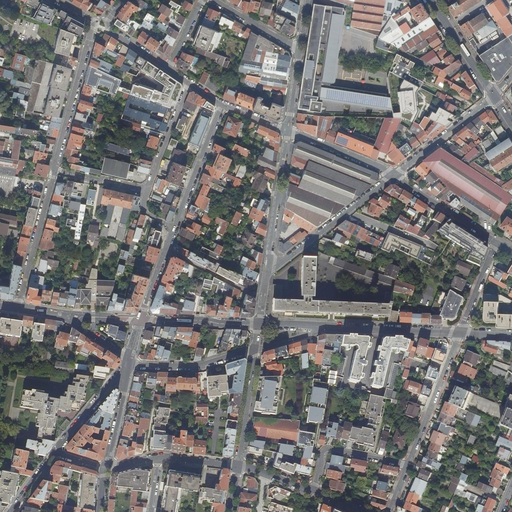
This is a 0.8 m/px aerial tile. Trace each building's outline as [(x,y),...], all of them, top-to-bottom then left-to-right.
[(26,0),(26,2),(25,4),(34,8),(37,9),(36,9),(37,9),(36,10),(32,18),(41,21),(49,24),(54,15),(53,15),(54,14),(54,15),(54,14),(56,11),(58,9),(54,6),(48,4),(42,0),(40,3),(37,1),(38,0),(26,0)] [(89,0),(84,0),(81,7),(85,9),(88,11),(93,3),(89,1),(89,0)] [(97,3),(96,5),(105,11),(106,11),(109,7),(111,5),(103,0),(102,0),(99,5),(97,3)] [(142,9),(146,3),(141,0),(135,0),(133,3),(140,8),(142,9)] [(187,0),(183,7),(190,11),(192,8),(193,5),(187,0)] [(244,0),(244,2),(242,1),(240,5),(238,8),(242,11),(247,13),(251,3),(246,1),(245,0),(244,0)] [(261,0),(251,0),(251,3),(247,13),(251,15),(252,11),(258,12),(261,0)] [(289,0),(278,0),(278,5),(277,11),(297,22),(298,15),(300,5),(289,0)] [(395,12),(395,0),(355,0),(355,7),(352,22),(351,27),(380,36),(392,16),(393,15),(395,13),(395,12)] [(395,0),(395,12),(404,2),(405,0),(395,0)] [(451,5),(447,8),(449,11),(453,18),(480,0),(458,0),(457,1),(451,5)] [(496,0),(486,7),(495,21),(504,15),(508,13),(499,0),(496,0)] [(173,10),(174,9),(175,7),(177,5),(178,5),(177,6),(180,7),(179,9),(189,15),(190,11),(183,7),(180,5),(176,3),(172,1),(168,7),(173,10)] [(273,4),(263,1),(260,13),(271,16),(272,11),(273,4)] [(344,8),(335,7),(336,6),(319,1),(319,4),(315,3),(314,12),(313,19),(302,88),(299,109),(322,112),(323,107),(327,108),(326,113),(343,113),(345,105),(351,106),(349,113),(366,113),(367,109),(373,110),(372,113),(386,114),(386,111),(393,113),(390,94),(388,94),(331,86),(332,84),(333,84),(344,8)] [(137,12),(140,8),(133,3),(131,2),(126,6),(121,12),(130,18),(135,10),(137,12)] [(417,19),(420,24),(423,22),(431,17),(427,12),(422,3),(412,10),(411,10),(416,18),(415,18),(416,20),(417,19)] [(103,14),(105,11),(96,5),(94,9),(99,13),(100,12),(103,14)] [(216,22),(217,18),(219,13),(210,9),(206,18),(216,22)] [(397,15),(395,13),(393,15),(392,16),(395,21),(396,20),(403,16),(408,12),(406,9),(397,15)] [(62,11),(60,10),(59,13),(57,16),(64,20),(60,29),(73,34),(80,37),(83,29),(81,28),(83,24),(82,24),(83,22),(77,19),(75,18),(62,11)] [(416,18),(411,10),(410,11),(408,12),(412,17),(410,19),(415,27),(420,24),(417,19),(416,20),(415,18),(416,18)] [(277,11),(276,13),(297,23),(297,22),(277,11)] [(130,24),(127,22),(130,18),(121,12),(119,15),(116,18),(119,20),(130,27),(132,28),(136,31),(139,26),(140,25),(139,24),(134,21),(134,22),(136,23),(133,27),(130,24)] [(403,16),(407,22),(410,19),(412,17),(408,12),(403,16)] [(151,22),(155,17),(149,13),(145,20),(150,23),(151,22)] [(174,26),(169,23),(167,21),(166,21),(165,20),(168,16),(163,13),(159,19),(167,25),(173,29),(174,26)] [(291,38),(295,35),(296,32),(297,23),(276,13),(274,28),(291,38)] [(464,24),(459,27),(466,37),(470,34),(476,30),(482,38),(496,29),(491,20),(487,23),(481,14),(465,24),(464,24)] [(180,15),(177,22),(183,25),(185,22),(187,18),(180,15)] [(224,15),(220,24),(232,29),(236,21),(230,18),(224,15)] [(511,26),(504,15),(495,21),(506,37),(511,33),(511,26)] [(415,27),(410,19),(407,22),(400,26),(396,20),(395,21),(392,16),(380,36),(380,38),(390,43),(397,39),(404,34),(415,27)] [(400,26),(407,22),(403,16),(396,20),(400,26)] [(427,29),(435,24),(433,20),(431,17),(423,22),(420,24),(415,27),(404,34),(397,39),(390,43),(399,48),(427,29)] [(214,25),(216,22),(206,18),(203,25),(213,29),(214,25)] [(127,31),(129,28),(130,27),(119,20),(116,24),(124,30),(125,30),(127,31)] [(150,30),(153,25),(150,23),(145,20),(142,24),(141,25),(141,26),(146,30),(147,28),(150,30)] [(243,36),(250,39),(252,32),(252,31),(250,29),(248,28),(245,32),(241,30),(243,26),(240,24),(236,21),(232,29),(244,34),(243,36)] [(177,22),(174,26),(177,28),(175,30),(179,33),(182,28),(183,25),(177,22)] [(159,23),(157,25),(156,27),(158,28),(160,29),(168,34),(176,39),(178,36),(179,33),(175,30),(173,29),(167,25),(165,28),(159,23)] [(438,27),(435,24),(427,29),(399,48),(407,52),(425,40),(428,38),(440,30),(438,27)] [(203,25),(194,46),(207,50),(211,52),(219,32),(216,31),(215,30),(213,29),(203,25)] [(67,56),(73,34),(60,29),(53,52),(66,55),(67,56)] [(438,37),(442,34),(440,30),(428,38),(430,41),(433,47),(441,42),(438,37)] [(143,32),(138,40),(146,46),(152,37),(143,32)] [(215,53),(223,33),(219,32),(211,52),(215,53)] [(259,36),(252,32),(250,39),(248,43),(243,59),(251,61),(259,36)] [(511,33),(506,37),(478,55),(495,81),(499,81),(511,64),(511,33)] [(101,43),(100,44),(105,47),(111,37),(105,34),(101,41),(101,43)] [(169,42),(168,43),(173,46),(175,42),(176,39),(168,34),(166,38),(165,39),(169,42)] [(269,41),(260,35),(259,36),(251,61),(264,63),(269,41)] [(113,51),(115,47),(117,41),(111,37),(105,47),(113,51)] [(161,43),(157,41),(155,39),(153,38),(152,37),(146,46),(150,49),(156,52),(160,46),(162,44),(161,43)] [(433,73),(437,66),(434,65),(420,58),(407,52),(399,48),(390,43),(380,38),(377,46),(398,54),(394,61),(412,70),(415,63),(433,73)] [(477,45),(473,38),(468,41),(473,47),(477,45)] [(164,49),(168,43),(164,40),(162,44),(160,46),(164,49)] [(428,45),(427,43),(425,40),(416,46),(419,50),(428,45)] [(282,94),(286,95),(287,88),(260,84),(262,75),(268,76),(268,79),(273,80),(273,77),(281,78),(281,81),(288,82),(292,57),(289,52),(282,48),(278,46),(269,41),(264,63),(251,61),(243,59),(238,72),(244,74),(248,75),(246,78),(244,85),(248,87),(260,91),(260,90),(265,91),(271,91),(271,93),(272,93),(271,97),(276,98),(275,102),(281,102),(282,94)] [(90,61),(89,65),(110,75),(111,72),(109,71),(112,65),(97,58),(99,54),(100,55),(101,53),(105,55),(106,53),(114,57),(115,59),(117,60),(115,65),(116,65),(119,67),(120,67),(122,64),(125,57),(120,55),(120,54),(117,53),(115,52),(113,51),(105,47),(100,44),(97,43),(95,42),(93,50),(90,61)] [(164,49),(160,46),(156,52),(160,55),(164,57),(167,57),(173,46),(168,43),(164,49)] [(445,45),(443,43),(434,49),(435,51),(445,45)] [(122,51),(127,53),(129,49),(123,45),(119,51),(121,52),(122,51)] [(449,54),(450,55),(451,54),(454,52),(453,51),(448,54),(445,48),(437,53),(441,59),(449,54)] [(125,57),(133,63),(138,55),(133,52),(129,49),(127,53),(125,57)] [(11,67),(15,53),(6,50),(2,64),(11,67)] [(221,59),(222,56),(215,53),(211,52),(207,50),(205,55),(216,59),(217,58),(221,59)] [(441,61),(433,50),(420,58),(434,65),(439,63),(441,61)] [(193,61),(195,56),(189,55),(184,52),(182,56),(180,59),(191,64),(191,65),(192,64),(194,62),(193,61)] [(15,53),(11,67),(21,70),(23,64),(25,56),(15,53)] [(456,61),(451,54),(450,55),(441,61),(439,63),(440,65),(438,67),(443,69),(456,61)] [(136,76),(146,61),(142,58),(138,55),(133,63),(130,68),(127,72),(136,76)] [(29,66),(34,68),(37,59),(36,59),(32,58),(25,56),(23,64),(29,66)] [(67,65),(63,64),(63,67),(70,69),(75,70),(76,65),(78,59),(69,56),(67,65)] [(122,64),(130,68),(133,63),(125,57),(122,64)] [(32,112),(46,62),(37,59),(34,68),(31,84),(30,90),(29,95),(29,96),(28,101),(27,108),(26,111),(29,112),(32,112)] [(186,72),(191,64),(180,59),(179,61),(178,64),(179,67),(186,72)] [(446,74),(462,64),(459,59),(456,61),(443,69),(438,67),(437,66),(433,73),(439,76),(453,83),(460,76),(458,74),(452,78),(446,74)] [(150,69),(153,65),(150,63),(146,61),(136,76),(140,78),(144,79),(146,80),(149,77),(148,76),(149,76),(146,74),(145,74),(143,73),(146,67),(150,69)] [(415,77),(417,73),(412,70),(394,61),(390,71),(412,83),(415,77)] [(50,87),(43,114),(47,115),(57,117),(70,69),(63,67),(58,65),(54,64),(48,86),(50,87)] [(130,68),(122,64),(120,67),(120,69),(119,69),(124,71),(127,72),(130,68)] [(110,75),(89,65),(85,78),(84,84),(97,89),(101,91),(111,94),(114,95),(115,96),(117,90),(117,89),(119,86),(121,80),(120,80),(115,78),(110,75)] [(34,68),(29,66),(26,76),(25,83),(31,84),(34,68)] [(149,77),(151,78),(154,81),(162,71),(156,67),(152,71),(149,76),(149,77)] [(22,82),(24,76),(0,68),(0,75),(17,80),(22,82)] [(143,82),(144,79),(140,78),(136,76),(127,72),(124,71),(122,78),(131,81),(132,79),(143,82)] [(210,80),(212,75),(205,71),(200,82),(204,85),(217,93),(219,86),(210,80)] [(397,118),(400,118),(395,82),(434,102),(435,100),(442,104),(444,100),(439,97),(434,95),(421,88),(412,83),(390,71),(388,77),(393,113),(394,118),(395,118),(397,118)] [(463,86),(461,87),(470,92),(477,87),(471,78),(466,71),(462,75),(467,84),(464,87),(463,86)] [(260,84),(287,88),(287,85),(288,82),(281,81),(281,78),(273,77),(273,80),(268,79),(268,76),(262,75),(260,84)] [(439,76),(435,83),(446,89),(447,87),(452,90),(453,88),(460,92),(462,93),(461,94),(461,95),(468,99),(472,93),(470,92),(461,87),(453,83),(439,76)] [(415,77),(412,83),(421,88),(424,83),(425,82),(415,77)] [(15,86),(30,90),(31,84),(25,83),(22,82),(17,80),(15,86)] [(129,90),(119,86),(117,89),(167,107),(169,102),(158,99),(161,92),(170,95),(173,85),(160,80),(154,88),(153,88),(153,89),(133,82),(131,89),(129,88),(129,90)] [(437,90),(424,83),(421,88),(434,95),(436,91),(437,90)] [(94,97),(97,89),(84,84),(82,89),(81,93),(94,97)] [(228,87),(224,97),(226,98),(237,103),(241,92),(228,87)] [(187,100),(197,104),(202,107),(203,107),(212,111),(213,111),(214,110),(214,109),(213,106),(206,101),(193,92),(189,93),(188,97),(187,100)] [(259,99),(241,92),(237,103),(245,106),(254,110),(259,99)] [(18,93),(17,99),(23,100),(28,101),(29,96),(18,93)] [(94,102),(94,100),(95,97),(94,97),(81,93),(80,96),(80,99),(92,103),(95,104),(96,102),(94,102)] [(133,123),(142,98),(129,94),(121,119),(132,122),(133,123)] [(447,97),(441,94),(439,97),(444,100),(447,102),(450,103),(453,98),(448,95),(447,97)] [(416,119),(415,122),(420,124),(425,116),(430,119),(436,121),(446,126),(453,121),(450,117),(437,111),(436,112),(406,96),(403,102),(406,103),(403,109),(419,117),(417,120),(416,119)] [(17,99),(9,97),(9,100),(21,106),(27,108),(28,101),(23,100),(17,99)] [(262,102),(264,98),(262,98),(260,97),(259,99),(254,110),(268,115),(279,120),(282,118),(284,107),(274,102),(272,108),(264,104),(265,103),(262,102)] [(148,120),(151,110),(154,103),(142,98),(133,123),(141,125),(145,126),(146,127),(148,120)] [(92,106),(92,103),(80,99),(79,103),(78,106),(87,108),(95,111),(96,108),(92,106)] [(193,112),(197,104),(187,100),(183,108),(193,112)] [(452,113),(456,106),(450,103),(447,102),(443,109),(452,113)] [(161,124),(148,120),(146,127),(163,132),(164,132),(168,123),(173,109),(154,103),(151,110),(165,115),(161,124)] [(85,113),(87,108),(78,106),(77,109),(76,112),(78,113),(86,115),(87,114),(85,113)] [(210,117),(212,111),(203,107),(201,113),(210,117)] [(165,115),(151,110),(148,120),(161,124),(165,115)] [(493,123),(498,120),(496,117),(492,110),(488,110),(479,117),(483,120),(486,118),(488,121),(489,120),(491,119),(492,122),(493,123)] [(317,135),(319,116),(314,115),(313,125),(308,124),(308,120),(306,120),(307,114),(298,113),(297,123),(300,128),(307,131),(317,135)] [(61,120),(62,118),(57,117),(47,115),(46,121),(50,122),(60,124),(61,120)] [(176,130),(181,132),(187,117),(182,115),(176,130)] [(354,131),(353,131),(346,128),(345,132),(340,130),(339,133),(330,130),(335,116),(319,116),(317,135),(328,140),(370,157),(370,156),(377,140),(375,140),(354,131)] [(424,128),(430,119),(425,116),(420,124),(424,130),(425,129),(425,128),(424,128)] [(241,121),(229,117),(223,131),(235,136),(239,126),(242,127),(244,123),(241,122),(241,121)] [(400,123),(402,118),(400,118),(397,118),(395,118),(394,118),(385,117),(378,137),(377,140),(370,156),(377,159),(380,151),(388,154),(397,164),(400,161),(405,158),(392,142),(397,130),(400,123)] [(482,125),(491,133),(493,131),(483,120),(479,117),(477,119),(473,121),(466,127),(475,133),(482,126),(481,125),(482,125)] [(59,126),(60,124),(50,122),(46,121),(44,126),(49,127),(49,126),(59,129),(59,126)] [(73,123),(72,126),(84,129),(85,130),(91,131),(93,124),(92,124),(86,122),(83,121),(82,124),(73,122),(73,123)] [(207,125),(197,121),(192,133),(201,137),(204,131),(207,125)] [(429,136),(430,138),(440,130),(446,126),(436,121),(426,132),(429,136)] [(139,131),(141,125),(133,123),(132,122),(131,126),(128,125),(127,128),(138,131),(139,131)] [(414,122),(413,125),(418,127),(420,128),(423,131),(421,133),(420,132),(419,132),(419,133),(420,133),(417,135),(422,142),(429,136),(426,132),(424,130),(420,124),(415,122),(414,122)] [(400,123),(397,130),(403,137),(407,127),(400,123)] [(0,131),(10,133),(15,134),(16,127),(0,124),(0,131)] [(255,130),(255,131),(266,136),(269,129),(261,126),(259,125),(256,131),(255,130)] [(421,133),(423,131),(420,128),(418,127),(413,125),(410,131),(416,136),(417,135),(420,133),(419,133),(419,132),(420,132),(421,133)] [(500,125),(494,129),(497,134),(503,130),(500,125)] [(48,130),(46,135),(56,137),(58,133),(59,129),(49,126),(49,127),(48,130)] [(71,129),(70,133),(86,137),(87,137),(88,131),(84,130),(84,129),(72,126),(71,129)] [(145,126),(143,133),(145,133),(149,135),(159,138),(161,138),(162,136),(163,132),(146,127),(145,126)] [(467,134),(472,137),(475,134),(475,133),(466,127),(462,130),(456,135),(461,138),(467,134)] [(270,141),(269,148),(277,152),(280,136),(278,133),(272,130),(269,129),(266,136),(265,139),(270,141)] [(491,133),(498,145),(502,143),(493,130),(493,131),(491,133)] [(69,136),(69,139),(77,141),(80,142),(82,137),(83,138),(84,139),(86,139),(86,137),(70,133),(69,136)] [(461,160),(469,165),(498,145),(491,133),(485,138),(483,140),(482,141),(479,143),(478,145),(473,149),(467,154),(463,158),(461,160)] [(476,141),(477,142),(480,139),(481,138),(477,135),(475,134),(472,137),(476,141)] [(155,148),(159,138),(149,135),(146,145),(155,148)] [(461,144),(464,147),(465,148),(468,145),(467,144),(465,142),(462,139),(461,138),(456,135),(453,137),(461,144)] [(411,140),(407,143),(412,149),(420,144),(415,137),(413,139),(412,138),(410,139),(411,140)] [(178,141),(172,138),(169,145),(174,148),(175,148),(176,145),(178,141)] [(511,169),(508,172),(511,177),(511,179),(506,183),(492,174),(500,169),(501,170),(503,169),(502,168),(511,161),(511,141),(510,138),(502,143),(498,145),(469,165),(508,191),(511,188),(511,169)] [(14,139),(12,158),(18,159),(19,151),(20,147),(21,140),(14,139)] [(76,143),(77,141),(69,139),(67,144),(66,147),(80,151),(80,149),(75,147),(76,143)] [(198,144),(189,140),(184,152),(193,155),(198,144)] [(40,145),(38,151),(45,153),(45,150),(47,151),(49,145),(41,144),(41,142),(36,141),(36,145),(40,145)] [(119,147),(119,146),(106,142),(104,148),(119,152),(120,147),(119,147)] [(302,178),(289,173),(286,193),(284,208),(294,213),(301,218),(317,227),(378,179),(377,174),(299,142),(294,145),(291,164),(305,169),(302,178)] [(221,155),(224,148),(214,143),(213,146),(212,150),(218,153),(221,155)] [(405,154),(412,149),(407,143),(404,145),(403,144),(402,145),(403,146),(400,148),(405,154)] [(246,156),(249,150),(243,147),(235,144),(232,150),(246,156)] [(455,151),(463,158),(467,154),(464,152),(461,150),(458,148),(455,145),(447,151),(452,154),(455,151)] [(470,146),(464,152),(467,154),(473,149),(470,146)] [(28,159),(28,161),(37,163),(44,164),(47,153),(45,153),(38,151),(37,151),(20,147),(19,151),(34,154),(33,160),(28,159)] [(79,153),(80,151),(66,147),(66,151),(64,154),(69,156),(75,157),(77,153),(79,153)] [(263,156),(276,162),(277,156),(277,152),(269,148),(266,147),(265,147),(263,153),(261,153),(260,155),(263,156)] [(180,161),(184,152),(176,148),(175,148),(174,148),(170,157),(180,161)] [(465,205),(494,225),(511,197),(511,193),(508,191),(469,165),(461,160),(452,154),(442,148),(424,161),(433,171),(440,178),(447,186),(451,190),(451,191),(452,191),(454,194),(457,197),(465,205)] [(218,153),(212,167),(220,170),(225,172),(231,159),(221,155),(218,153)] [(259,155),(255,163),(266,168),(274,172),(275,166),(276,162),(263,156),(260,155),(259,155)] [(14,177),(15,176),(15,173),(16,169),(18,159),(12,158),(2,156),(0,156),(0,195),(6,197),(5,198),(10,200),(13,186),(14,177)] [(77,164),(77,165),(82,166),(83,161),(78,160),(79,158),(75,157),(69,156),(68,161),(77,164)] [(104,157),(103,162),(102,164),(103,164),(128,170),(130,163),(110,158),(107,158),(104,157)] [(140,158),(138,166),(150,169),(151,165),(152,162),(140,158)] [(173,162),(166,180),(170,182),(178,185),(185,166),(182,165),(173,162)] [(424,176),(417,182),(419,184),(424,179),(426,177),(432,172),(424,162),(416,169),(418,172),(419,174),(420,174),(421,173),(424,176)] [(35,172),(34,174),(45,177),(47,172),(49,165),(44,164),(37,163),(35,172)] [(71,163),(70,168),(100,174),(101,171),(82,166),(77,165),(71,163)] [(127,174),(131,175),(132,175),(133,171),(128,170),(103,164),(101,170),(127,176),(127,174)] [(217,179),(220,170),(212,167),(206,164),(205,168),(203,173),(217,179)] [(242,164),(236,178),(237,178),(241,180),(247,167),(242,164)] [(150,169),(138,166),(137,171),(148,174),(150,169)] [(262,172),(262,173),(270,177),(273,179),(274,176),(274,172),(266,168),(264,173),(262,172)] [(126,178),(127,176),(101,170),(101,171),(100,172),(126,178)] [(220,170),(217,179),(219,180),(234,186),(236,181),(237,178),(236,178),(225,172),(220,170)] [(256,178),(251,188),(262,193),(270,177),(262,173),(255,170),(252,177),(256,178)] [(437,176),(436,177),(435,178),(433,176),(432,175),(434,173),(433,171),(432,172),(426,177),(433,184),(439,179),(437,176)] [(201,177),(217,185),(219,180),(217,179),(203,173),(202,175),(201,177)] [(216,187),(217,185),(201,177),(200,179),(199,182),(204,184),(208,186),(210,184),(214,186),(216,187)] [(429,183),(432,185),(433,184),(426,177),(424,179),(427,182),(428,181),(429,183)] [(236,181),(234,186),(238,188),(244,191),(246,186),(240,183),(241,180),(237,178),(236,181)] [(168,186),(170,182),(166,180),(162,179),(157,191),(161,192),(164,184),(168,186)] [(78,214),(83,184),(67,181),(65,191),(65,192),(69,192),(68,200),(64,199),(62,206),(62,208),(68,209),(65,225),(70,226),(70,229),(75,230),(73,243),(78,244),(83,215),(78,214)] [(62,184),(57,182),(56,187),(54,194),(59,195),(64,196),(65,192),(65,191),(60,190),(62,184)] [(93,204),(97,184),(94,183),(93,190),(88,189),(86,203),(93,204)] [(440,183),(431,191),(434,193),(437,195),(445,188),(440,183)] [(204,184),(199,193),(205,196),(209,187),(208,186),(204,184)] [(387,189),(383,191),(398,199),(403,191),(398,187),(394,185),(391,185),(387,189)] [(447,193),(451,190),(447,186),(445,188),(437,195),(444,200),(447,197),(445,195),(447,193)] [(111,190),(103,188),(100,201),(108,203),(111,190)] [(32,196),(40,198),(41,192),(33,190),(28,189),(27,195),(32,196)] [(130,210),(134,195),(111,190),(108,203),(106,209),(104,220),(103,222),(109,224),(114,205),(124,207),(120,223),(116,240),(122,242),(126,224),(127,224),(130,210)] [(406,204),(412,196),(409,194),(403,191),(398,199),(406,204)] [(450,197),(453,201),(456,198),(453,195),(454,194),(452,191),(451,193),(450,192),(447,194),(450,197)] [(13,200),(26,203),(26,199),(27,195),(14,192),(13,200)] [(205,196),(199,193),(194,206),(199,209),(205,211),(209,213),(213,205),(211,204),(207,202),(209,198),(205,196)] [(57,203),(59,195),(54,194),(52,199),(51,203),(58,205),(58,204),(57,203)] [(29,204),(28,207),(37,209),(38,204),(40,198),(32,196),(27,195),(26,199),(31,200),(30,204),(29,204)] [(138,205),(140,198),(139,196),(134,195),(130,210),(140,210),(138,205)] [(170,206),(165,220),(167,222),(171,221),(172,218),(174,213),(180,198),(175,195),(174,197),(170,206)] [(169,195),(166,204),(170,206),(174,197),(169,195)] [(378,202),(373,199),(368,203),(371,204),(382,208),(385,210),(387,211),(393,201),(383,195),(379,203),(378,203),(378,202)] [(414,197),(409,206),(413,208),(417,200),(414,197)] [(465,206),(457,197),(456,198),(453,201),(450,203),(456,207),(460,209),(465,206)] [(250,203),(249,205),(253,207),(264,212),(269,201),(264,198),(264,200),(260,198),(258,202),(255,201),(253,204),(250,203)] [(421,210),(420,212),(423,214),(427,206),(422,203),(417,200),(413,208),(418,211),(419,210),(420,211),(420,210),(421,210)] [(162,202),(161,202),(159,206),(164,208),(162,212),(163,212),(161,218),(165,220),(170,206),(166,204),(165,204),(162,202)] [(57,213),(61,214),(62,208),(62,206),(58,205),(51,203),(49,212),(49,213),(56,215),(57,213)] [(196,216),(199,209),(194,206),(191,204),(189,209),(186,216),(192,219),(194,215),(196,216)] [(378,217),(382,208),(371,204),(367,213),(378,217)] [(426,216),(431,209),(427,206),(423,214),(426,216)] [(26,219),(24,224),(32,226),(34,219),(37,209),(28,207),(26,216),(26,219)] [(259,222),(264,212),(253,207),(248,217),(255,220),(259,222)] [(291,218),(292,216),(294,213),(284,208),(280,230),(285,233),(287,228),(286,227),(291,218)] [(415,213),(407,208),(405,211),(407,212),(407,213),(409,214),(408,216),(411,218),(412,216),(413,216),(415,213)] [(236,220),(240,213),(236,211),(230,223),(236,226),(238,222),(236,220)] [(24,218),(22,218),(0,213),(0,233),(17,237),(18,231),(8,228),(9,223),(19,225),(19,223),(23,224),(24,218)] [(294,217),(293,220),(292,220),(298,223),(301,218),(294,213),(292,216),(294,217)] [(442,222),(446,218),(445,218),(440,214),(438,213),(432,220),(433,220),(435,221),(439,224),(442,222)] [(145,216),(140,214),(138,220),(137,224),(132,240),(137,242),(145,216)] [(209,217),(204,215),(201,220),(210,224),(213,219),(209,217)] [(410,222),(399,216),(393,227),(395,228),(396,226),(402,228),(401,230),(404,231),(410,222)] [(412,224),(410,222),(404,231),(407,232),(411,234),(416,236),(419,231),(426,219),(421,216),(413,229),(410,227),(412,224)] [(511,218),(508,216),(501,227),(511,233),(511,218)] [(216,232),(223,235),(228,222),(216,217),(214,221),(219,223),(220,221),(223,222),(221,227),(219,226),(216,232)] [(53,231),(54,228),(56,220),(47,218),(46,224),(44,228),(53,231)] [(301,218),(298,223),(306,228),(308,230),(309,231),(306,233),(305,231),(302,234),(300,231),(284,244),(279,238),(277,250),(283,253),(299,241),(307,234),(317,227),(301,218)] [(485,243),(449,220),(445,224),(442,226),(441,227),(437,232),(469,253),(466,261),(480,267),(487,249),(483,246),(485,243)] [(365,235),(367,231),(357,226),(349,222),(345,221),(341,224),(336,228),(339,229),(351,235),(355,237),(364,241),(377,247),(380,242),(378,241),(365,235)] [(187,224),(185,229),(195,233),(198,235),(200,231),(198,231),(201,226),(193,222),(192,226),(190,226),(187,224)] [(259,222),(257,227),(255,231),(265,235),(266,225),(259,222)] [(126,242),(120,264),(124,265),(125,263),(127,256),(129,248),(132,240),(137,224),(133,223),(131,229),(130,229),(126,242)] [(426,234),(419,231),(416,236),(427,240),(437,232),(441,227),(437,223),(435,225),(434,224),(426,234)] [(23,224),(22,230),(30,232),(31,229),(32,226),(24,224),(23,224)] [(99,226),(89,224),(88,232),(87,238),(96,240),(99,226)] [(108,228),(102,226),(99,236),(105,238),(108,228)] [(151,227),(145,244),(148,245),(155,247),(161,231),(156,230),(156,229),(151,227)] [(192,240),(195,233),(185,229),(182,227),(181,230),(179,234),(192,240)] [(50,240),(53,231),(44,228),(43,233),(42,238),(50,240)] [(350,239),(351,235),(339,229),(338,231),(340,232),(340,234),(350,239)] [(22,230),(20,236),(29,238),(30,235),(30,232),(22,230)] [(246,231),(241,243),(251,249),(257,236),(246,231)] [(380,237),(367,231),(365,235),(378,241),(380,237)] [(422,247),(422,246),(388,233),(385,239),(383,243),(394,248),(399,251),(417,259),(417,258),(420,251),(422,247)] [(344,245),(346,239),(336,234),(334,241),(336,242),(344,245)] [(20,236),(19,242),(27,244),(28,241),(29,238),(20,236)] [(54,252),(56,241),(50,240),(42,238),(40,243),(39,248),(49,251),(54,252)] [(321,243),(321,245),(334,250),(335,248),(334,248),(336,242),(334,241),(325,239),(323,244),(321,243)] [(16,242),(15,249),(17,250),(25,252),(26,248),(27,244),(19,242),(16,242)] [(215,248),(213,252),(218,254),(219,254),(222,246),(213,242),(211,246),(213,247),(215,248)] [(383,243),(380,242),(377,247),(391,254),(394,248),(383,243)] [(148,245),(146,253),(147,253),(157,256),(158,253),(160,249),(155,247),(148,245)] [(196,249),(194,253),(194,254),(197,255),(201,257),(202,258),(205,253),(212,257),(211,258),(210,261),(215,264),(216,262),(218,258),(217,257),(218,254),(213,252),(211,251),(202,246),(200,251),(196,249)] [(186,256),(189,251),(180,247),(178,251),(186,256)] [(251,258),(248,257),(247,256),(247,258),(248,259),(256,262),(260,264),(261,259),(262,254),(252,249),(250,254),(252,255),(251,258)] [(17,250),(16,256),(23,258),(24,254),(25,252),(17,250)] [(354,257),(370,262),(372,255),(356,250),(354,257)] [(42,256),(41,259),(47,260),(48,258),(53,259),(54,254),(54,252),(49,251),(48,256),(47,257),(42,256)] [(194,255),(194,254),(194,253),(190,252),(187,257),(196,262),(204,266),(207,260),(203,258),(202,260),(200,259),(201,258),(200,258),(196,256),(194,255)] [(147,253),(145,260),(155,263),(156,259),(157,256),(147,253)] [(16,256),(15,264),(21,266),(22,261),(23,258),(16,256)] [(145,268),(145,265),(146,261),(127,256),(125,263),(145,268)] [(179,270),(180,271),(183,261),(174,256),(170,257),(169,260),(167,265),(163,275),(173,279),(174,276),(176,276),(177,274),(176,274),(178,269),(177,269),(177,268),(178,268),(179,270)] [(252,269),(256,262),(248,259),(247,258),(245,257),(241,265),(243,266),(245,267),(245,265),(252,269)] [(393,286),(395,280),(383,276),(361,268),(330,257),(328,263),(332,264),(332,265),(393,286)] [(271,315),(273,317),(276,317),(293,318),(293,313),(388,317),(389,311),(391,303),(388,303),(388,305),(310,302),(310,297),(312,297),(314,259),(302,258),(300,296),(302,296),(302,301),(280,300),(281,286),(273,285),(271,315)] [(453,269),(454,270),(455,268),(458,261),(451,258),(447,265),(453,268),(453,269)] [(38,271),(45,272),(46,263),(47,260),(41,259),(38,271)] [(207,260),(204,266),(212,271),(215,272),(219,266),(220,264),(219,264),(216,262),(215,264),(210,261),(207,260)] [(182,271),(186,272),(188,264),(186,262),(183,261),(180,271),(180,272),(181,272),(182,271)] [(467,276),(471,267),(458,261),(455,268),(460,271),(459,272),(467,276)] [(13,264),(10,280),(9,284),(9,286),(7,298),(9,299),(13,297),(17,283),(21,266),(15,264),(13,264)] [(120,272),(117,271),(116,275),(119,276),(121,272),(122,273),(123,271),(124,265),(120,264),(118,264),(118,265),(117,268),(120,269),(120,272)] [(388,264),(383,276),(395,280),(400,268),(388,264)] [(228,271),(219,266),(215,272),(226,278),(237,283),(241,275),(239,274),(234,271),(233,272),(228,270),(228,271)] [(241,273),(240,272),(239,274),(241,275),(242,275),(254,282),(257,283),(258,278),(259,273),(247,268),(245,267),(241,273)] [(142,268),(140,275),(149,278),(150,275),(152,271),(144,269),(142,268)] [(500,269),(495,279),(500,282),(503,277),(506,279),(509,274),(507,274),(500,269)] [(44,276),(32,274),(29,286),(38,288),(42,289),(43,284),(44,276)] [(135,285),(133,292),(137,294),(137,292),(143,294),(145,287),(149,278),(140,275),(133,274),(132,277),(131,279),(135,281),(136,280),(136,279),(138,279),(136,285),(135,285)] [(176,286),(178,280),(173,279),(163,275),(163,277),(161,280),(173,285),(176,286)] [(250,289),(254,282),(242,275),(241,275),(237,283),(241,286),(242,285),(250,289)] [(506,286),(507,285),(500,282),(495,279),(490,276),(489,278),(488,279),(504,288),(505,286),(506,286)] [(223,289),(224,282),(213,277),(212,280),(212,284),(217,285),(215,292),(221,294),(223,289)] [(461,292),(465,281),(455,277),(451,288),(461,292)] [(91,301),(92,301),(98,280),(94,279),(89,278),(87,284),(85,283),(85,288),(81,288),(77,288),(76,295),(74,302),(80,302),(80,303),(91,304),(91,301)] [(212,284),(212,280),(204,278),(202,287),(210,289),(212,284)] [(1,282),(9,284),(10,280),(2,279),(2,280),(0,280),(0,297),(7,298),(9,286),(1,285),(1,282)] [(98,279),(98,280),(92,301),(96,301),(96,304),(108,305),(109,300),(114,280),(98,279)] [(170,292),(173,285),(161,280),(160,282),(160,285),(165,287),(164,290),(166,291),(170,292)] [(397,280),(393,292),(401,294),(412,296),(415,287),(397,280)] [(228,290),(228,291),(226,296),(226,295),(223,305),(220,304),(221,301),(222,301),(223,296),(221,296),(218,304),(218,305),(215,315),(220,315),(225,315),(228,305),(232,294),(234,287),(229,285),(224,282),(223,289),(225,290),(226,289),(228,290)] [(45,284),(43,284),(42,289),(41,296),(40,298),(50,300),(51,291),(44,289),(45,284)] [(57,292),(53,291),(50,305),(53,305),(56,306),(60,286),(60,285),(58,284),(57,289),(57,290),(57,292)] [(160,300),(164,290),(165,287),(160,285),(150,308),(152,312),(154,312),(158,312),(162,301),(160,300)] [(35,295),(38,288),(29,286),(25,298),(27,301),(36,303),(39,303),(40,298),(41,296),(35,295)] [(66,287),(60,286),(56,306),(61,306),(63,307),(64,302),(66,303),(68,294),(69,291),(65,290),(66,287)] [(232,294),(238,297),(240,291),(234,287),(232,294)] [(447,295),(445,299),(460,305),(462,299),(448,291),(447,295)] [(112,301),(109,300),(108,305),(107,310),(110,310),(112,310),(116,296),(116,295),(117,294),(113,292),(111,299),(112,300),(112,301)] [(129,298),(126,298),(123,310),(135,311),(139,308),(141,302),(143,294),(137,292),(137,294),(133,292),(131,297),(131,299),(131,300),(130,300),(130,299),(129,298)] [(384,300),(391,301),(392,294),(385,292),(384,300)] [(76,295),(68,294),(66,303),(67,303),(74,304),(74,302),(76,295)] [(244,309),(241,308),(238,316),(243,316),(250,316),(253,314),(254,307),(255,300),(253,297),(246,294),(243,303),(245,304),(244,309)] [(497,322),(497,327),(511,327),(511,314),(498,314),(499,303),(503,303),(503,302),(509,306),(511,300),(501,295),(499,295),(499,302),(486,301),(485,318),(485,319),(486,320),(487,321),(488,321),(497,322)] [(123,299),(116,296),(112,310),(118,310),(121,310),(124,299),(123,299)] [(191,298),(185,296),(185,298),(181,313),(188,314),(192,314),(195,302),(191,301),(191,298)] [(439,317),(445,299),(437,296),(431,310),(436,313),(435,316),(439,317)] [(185,298),(179,297),(178,300),(178,302),(177,304),(175,313),(177,313),(181,313),(185,298)] [(445,299),(439,317),(440,317),(441,317),(441,319),(452,320),(454,318),(460,305),(445,299)] [(164,301),(162,301),(158,312),(166,313),(173,313),(175,313),(177,304),(171,302),(170,303),(164,301)] [(243,303),(237,301),(235,307),(232,315),(235,315),(238,316),(241,308),(243,303)] [(206,304),(205,314),(210,314),(215,315),(218,305),(206,304)] [(235,307),(228,305),(225,315),(228,315),(232,315),(235,307)] [(399,313),(399,322),(405,323),(411,323),(411,313),(411,312),(410,312),(410,313),(408,313),(408,311),(406,311),(404,310),(400,310),(400,313),(399,313)] [(397,322),(398,313),(389,311),(388,317),(388,322),(392,322),(397,322)] [(420,314),(411,313),(411,323),(415,323),(420,323),(420,314)] [(423,314),(420,314),(420,323),(425,324),(430,324),(430,316),(430,315),(430,314),(423,314)] [(28,317),(23,316),(21,322),(21,326),(27,326),(27,325),(32,326),(32,323),(33,317),(28,317)] [(435,316),(430,316),(430,324),(436,324),(441,324),(441,319),(441,317),(440,317),(439,317),(435,316)] [(0,318),(0,334),(19,337),(21,326),(21,322),(0,318)] [(50,320),(44,319),(43,325),(43,330),(44,330),(45,329),(52,330),(52,332),(51,332),(51,335),(53,335),(54,330),(55,321),(50,320)] [(61,322),(55,321),(54,330),(57,330),(60,329),(63,323),(61,322)] [(40,325),(32,323),(32,326),(32,327),(30,340),(41,342),(43,330),(43,325),(40,325)] [(113,325),(109,339),(114,342),(115,339),(117,330),(119,325),(113,325)] [(150,332),(144,331),(142,343),(147,344),(148,340),(150,341),(153,333),(154,333),(155,330),(156,327),(152,327),(150,332)] [(170,327),(163,327),(162,332),(160,337),(167,338),(167,336),(170,327)] [(167,336),(174,338),(176,328),(172,328),(170,327),(167,336)] [(76,343),(79,333),(76,331),(71,328),(69,335),(67,340),(76,343)] [(181,343),(188,345),(189,340),(192,328),(184,328),(176,328),(174,338),(173,341),(177,342),(178,339),(182,341),(181,343)] [(246,337),(246,331),(225,330),(218,349),(212,349),(218,330),(211,329),(209,336),(203,359),(226,352),(228,344),(229,342),(232,342),(231,344),(237,345),(238,339),(240,339),(240,337),(242,337),(244,337),(246,337)] [(126,333),(117,330),(115,339),(120,341),(121,339),(124,340),(126,333)] [(162,332),(155,330),(154,333),(152,341),(154,341),(153,343),(155,344),(155,342),(158,343),(160,337),(162,332)] [(66,346),(67,340),(69,335),(59,332),(58,336),(56,336),(55,340),(56,340),(54,347),(57,348),(58,345),(60,346),(61,345),(66,346)] [(188,346),(196,348),(197,346),(200,334),(192,332),(191,340),(189,340),(188,345),(188,346)] [(80,351),(86,338),(82,335),(79,333),(76,343),(76,344),(78,345),(75,354),(78,355),(80,351)] [(320,347),(323,348),(323,347),(324,346),(324,334),(321,336),(317,337),(316,345),(316,351),(321,351),(320,347)] [(340,346),(342,335),(324,334),(324,346),(329,346),(329,350),(323,349),(323,354),(321,365),(330,367),(332,356),(339,357),(339,353),(340,346)] [(368,338),(368,336),(342,335),(340,346),(353,346),(355,346),(356,348),(356,350),(354,351),(348,380),(349,380),(356,382),(358,382),(359,377),(360,377),(360,374),(362,365),(363,365),(364,362),(363,362),(366,347),(367,347),(368,344),(367,344),(368,338)] [(399,350),(405,351),(408,341),(409,340),(408,340),(401,337),(400,337),(384,337),(382,338),(379,348),(379,347),(378,351),(379,351),(376,362),(375,362),(375,365),(373,374),(372,374),(372,378),(370,386),(372,386),(379,388),(380,388),(383,376),(390,349),(392,349),(398,350),(399,350)] [(95,344),(94,343),(86,338),(80,351),(88,355),(90,351),(92,353),(94,350),(97,345),(95,344)] [(445,341),(440,339),(437,347),(436,350),(433,359),(438,361),(445,341)] [(503,351),(506,352),(507,350),(496,347),(488,345),(488,341),(486,341),(484,341),(482,350),(501,356),(503,351)] [(416,348),(413,359),(422,362),(424,357),(428,345),(420,342),(419,343),(418,343),(416,348)] [(511,352),(511,346),(511,342),(508,342),(496,342),(496,347),(507,350),(511,352)] [(288,354),(293,353),(293,344),(289,345),(285,346),(287,355),(288,355),(288,354)] [(316,345),(307,344),(307,349),(307,353),(307,354),(312,354),(311,360),(313,360),(313,363),(314,363),(315,353),(316,351),(316,345)] [(102,358),(106,351),(97,345),(94,350),(92,353),(96,356),(95,357),(100,360),(102,358)] [(0,346),(0,353),(16,355),(17,349),(0,346)] [(164,348),(158,346),(157,348),(156,351),(154,356),(161,358),(163,351),(164,348)] [(282,356),(283,359),(287,358),(287,355),(285,346),(278,348),(273,350),(274,358),(277,357),(282,356)] [(196,348),(195,354),(193,361),(195,361),(198,360),(199,360),(200,360),(200,359),(201,356),(202,356),(204,348),(200,347),(200,349),(196,348)] [(413,359),(416,348),(411,347),(410,353),(408,357),(408,358),(405,366),(402,377),(406,379),(409,371),(407,371),(411,358),(413,359)] [(424,357),(427,358),(433,359),(436,350),(427,347),(424,357)] [(151,355),(148,354),(146,360),(151,360),(153,360),(154,356),(156,351),(152,350),(151,355)] [(272,358),(275,358),(274,358),(273,350),(268,352),(263,353),(261,356),(260,364),(270,362),(270,360),(272,359),(272,358)] [(39,355),(39,358),(50,360),(51,353),(40,351),(39,355)] [(109,368),(114,369),(117,365),(119,363),(118,359),(106,351),(102,358),(107,361),(107,362),(105,365),(98,363),(96,366),(109,368)] [(170,353),(163,351),(161,358),(160,360),(164,360),(167,360),(168,357),(170,353)] [(177,353),(170,351),(170,353),(168,357),(175,359),(177,353)] [(476,366),(480,356),(469,351),(467,356),(464,362),(473,365),(476,366)] [(314,369),(317,370),(318,366),(321,366),(321,365),(323,354),(315,353),(314,363),(314,369)] [(342,354),(339,353),(339,357),(337,367),(336,372),(334,385),(334,386),(340,388),(343,375),(342,375),(345,358),(341,357),(342,354)] [(230,391),(228,391),(228,392),(228,394),(229,394),(241,394),(243,380),(245,362),(242,360),(225,365),(226,375),(227,387),(230,386),(229,380),(228,380),(227,376),(234,374),(234,372),(237,373),(236,376),(235,375),(235,376),(233,376),(231,390),(230,391)] [(438,362),(432,360),(431,364),(427,374),(433,376),(438,362)] [(73,372),(74,369),(75,363),(69,363),(61,362),(55,361),(54,369),(73,372)] [(494,361),(492,365),(500,368),(499,369),(502,370),(503,369),(507,371),(509,366),(494,361)] [(262,371),(259,371),(259,373),(258,377),(262,377),(281,377),(281,376),(282,374),(281,365),(275,366),(275,362),(266,364),(266,369),(267,369),(267,370),(262,371)] [(384,394),(383,397),(384,397),(386,398),(388,398),(390,399),(401,363),(399,363),(399,364),(394,363),(388,386),(387,386),(385,391),(384,394)] [(458,373),(474,380),(478,370),(472,368),(463,364),(462,364),(460,368),(458,373)] [(95,366),(93,377),(105,379),(105,374),(108,374),(109,368),(96,366),(95,366)] [(492,366),(489,372),(500,377),(502,378),(505,379),(508,373),(492,366)] [(336,372),(329,371),(327,383),(328,383),(334,385),(336,372)] [(458,373),(452,371),(451,374),(450,376),(458,379),(455,386),(457,387),(461,389),(463,385),(466,387),(478,392),(479,389),(464,383),(465,381),(476,385),(478,381),(474,380),(458,373)] [(144,380),(146,380),(147,374),(147,372),(137,372),(134,375),(133,378),(132,382),(141,384),(142,384),(142,382),(144,382),(144,380)] [(163,382),(166,382),(166,378),(167,373),(162,373),(157,373),(157,375),(156,381),(161,382),(160,386),(163,386),(163,383),(163,382)] [(145,384),(150,385),(155,385),(156,381),(157,375),(147,374),(146,380),(145,384)] [(30,391),(24,390),(22,390),(19,407),(21,407),(40,410),(39,414),(37,413),(35,426),(38,426),(37,437),(36,438),(42,439),(49,441),(50,439),(50,437),(51,434),(53,434),(57,409),(61,410),(61,411),(69,412),(70,410),(75,411),(75,410),(78,410),(80,400),(84,401),(87,380),(88,379),(88,377),(76,375),(76,377),(75,378),(73,378),(72,386),(67,385),(66,392),(64,392),(63,397),(59,396),(59,399),(47,397),(47,394),(43,393),(43,391),(31,389),(30,391)] [(226,375),(207,377),(207,381),(207,387),(207,397),(218,397),(219,397),(221,396),(221,393),(228,392),(228,391),(227,387),(226,375)] [(254,406),(253,412),(276,415),(281,377),(262,377),(262,381),(259,381),(256,403),(255,403),(254,406)] [(195,379),(176,378),(176,379),(176,385),(176,387),(176,389),(195,391),(195,390),(195,379)] [(403,389),(420,394),(423,385),(406,379),(403,389)] [(431,381),(426,379),(423,385),(420,394),(416,404),(419,405),(421,406),(422,406),(425,399),(425,398),(431,381)] [(319,382),(312,381),(309,402),(310,402),(309,409),(308,414),(307,421),(315,422),(316,421),(321,422),(323,411),(321,411),(322,404),(324,404),(327,390),(325,390),(326,383),(319,382)] [(139,392),(141,384),(132,382),(132,386),(131,390),(139,392)] [(149,391),(144,390),(144,393),(143,398),(153,401),(154,395),(155,387),(150,386),(149,391)] [(355,388),(354,392),(359,393),(367,394),(370,395),(371,391),(367,391),(367,390),(366,388),(365,388),(365,387),(361,386),(361,387),(360,387),(359,388),(359,389),(355,388)] [(503,420),(501,425),(511,429),(511,409),(508,408),(495,403),(472,393),(461,389),(457,387),(454,395),(450,404),(459,408),(461,408),(464,410),(465,410),(469,401),(477,404),(476,404),(474,407),(478,410),(481,412),(485,414),(488,415),(492,416),(496,418),(502,419),(503,420)] [(97,410),(112,416),(117,391),(114,390),(106,399),(97,410)] [(138,398),(139,392),(131,390),(130,393),(129,397),(138,398)] [(511,395),(500,391),(495,403),(508,408),(511,409),(511,395)] [(231,402),(228,403),(228,407),(231,407),(239,406),(240,400),(241,394),(229,394),(229,399),(231,400),(231,402)] [(351,426),(348,440),(351,441),(355,442),(355,444),(359,444),(362,445),(363,443),(371,445),(373,440),(375,440),(376,435),(375,435),(375,432),(374,432),(377,422),(379,423),(381,417),(385,403),(382,402),(384,397),(383,397),(374,396),(370,395),(368,402),(362,401),(360,409),(366,410),(364,417),(368,418),(366,428),(357,426),(357,427),(351,426)] [(137,405),(138,398),(129,397),(129,399),(128,403),(137,405)] [(410,402),(405,415),(414,419),(416,414),(417,412),(419,405),(416,404),(410,402)] [(135,411),(137,405),(128,403),(127,406),(126,409),(135,411)] [(455,418),(459,408),(450,404),(447,403),(445,408),(443,413),(455,418)] [(204,410),(203,417),(207,418),(208,410),(207,405),(196,405),(196,410),(204,410)] [(160,449),(170,450),(172,437),(167,436),(168,434),(164,434),(165,424),(166,424),(167,416),(169,416),(169,408),(158,407),(158,409),(154,409),(154,412),(153,418),(153,422),(153,425),(151,437),(151,436),(150,438),(151,438),(150,448),(151,449),(160,449)] [(134,417),(135,411),(126,409),(126,412),(125,415),(134,417)] [(97,424),(96,429),(104,431),(108,432),(110,423),(112,416),(97,410),(92,417),(84,426),(95,428),(94,426),(97,421),(99,416),(102,417),(103,418),(102,425),(101,425),(97,424)] [(469,412),(465,422),(471,425),(476,415),(469,412)] [(230,413),(229,421),(236,422),(237,418),(237,414),(230,413)] [(443,413),(442,413),(441,415),(439,419),(438,422),(440,423),(442,423),(453,428),(456,420),(457,419),(455,418),(443,413)] [(132,422),(134,417),(125,415),(124,418),(124,421),(125,422),(134,424),(134,423),(132,422)] [(476,427),(481,417),(476,415),(471,425),(473,426),(476,427)] [(198,426),(207,426),(207,419),(207,418),(195,417),(194,428),(197,428),(198,426)] [(253,427),(252,436),(273,439),(282,440),(297,442),(298,429),(299,427),(300,421),(254,418),(253,427)] [(70,423),(66,420),(60,427),(63,430),(70,423)] [(225,429),(235,430),(236,426),(236,422),(229,421),(226,420),(226,421),(225,429)] [(133,431),(134,424),(125,422),(123,430),(121,439),(127,441),(129,441),(130,437),(129,437),(131,430),(133,431)] [(352,424),(344,422),(344,423),(343,426),(340,439),(344,440),(348,441),(348,440),(351,426),(352,424)] [(440,428),(438,433),(447,436),(452,438),(456,429),(453,428),(442,423),(440,428)] [(337,438),(340,439),(343,426),(339,425),(339,427),(337,427),(337,428),(334,438),(337,438)] [(92,433),(102,436),(104,431),(96,429),(95,428),(84,426),(77,435),(66,447),(67,451),(84,456),(86,451),(81,449),(82,448),(83,447),(84,445),(86,446),(88,444),(90,445),(91,443),(93,440),(89,437),(91,434),(92,433)] [(337,428),(327,426),(326,429),(325,436),(334,438),(337,428)] [(488,436),(490,433),(476,427),(473,426),(472,428),(474,429),(478,431),(477,432),(486,435),(488,436)] [(320,428),(317,444),(321,444),(324,445),(325,436),(326,429),(320,428)] [(223,448),(222,457),(228,458),(231,455),(233,444),(235,430),(225,429),(225,431),(225,434),(227,434),(226,436),(227,436),(226,439),(227,439),(227,440),(225,440),(225,445),(226,445),(226,447),(225,447),(225,449),(223,448)] [(307,430),(298,429),(297,442),(296,444),(303,445),(303,448),(302,458),(312,461),(313,457),(313,454),(310,453),(309,453),(309,449),(311,449),(312,449),(315,432),(307,430)] [(402,448),(407,434),(397,430),(391,444),(396,446),(402,448)] [(90,450),(87,449),(86,450),(86,451),(84,456),(90,458),(99,461),(102,459),(104,447),(108,432),(104,431),(102,436),(101,442),(93,440),(91,443),(93,445),(92,449),(90,450)] [(173,439),(173,437),(172,437),(170,450),(178,452),(184,452),(185,445),(186,432),(186,431),(180,431),(179,439),(176,439),(176,438),(175,437),(175,439),(173,439)] [(443,447),(447,436),(438,433),(437,432),(435,431),(433,436),(431,442),(433,443),(442,446),(443,447)] [(189,446),(192,447),(193,440),(194,432),(186,432),(185,445),(188,445),(188,446),(189,446)] [(385,435),(381,434),(375,454),(378,455),(382,456),(384,447),(389,433),(386,432),(385,435)] [(471,436),(468,445),(470,446),(473,447),(476,438),(471,436)] [(511,447),(511,442),(510,441),(501,437),(499,442),(511,447)] [(33,453),(44,456),(50,448),(54,442),(49,441),(42,439),(41,444),(37,443),(36,442),(27,440),(26,440),(25,448),(34,450),(33,453)] [(126,448),(127,441),(121,439),(120,439),(119,442),(118,446),(126,448)] [(206,441),(193,440),(192,447),(192,453),(199,454),(205,455),(206,441)] [(264,442),(249,440),(248,443),(248,447),(262,450),(264,442)] [(363,443),(362,445),(368,447),(373,448),(375,440),(373,440),(371,445),(363,443)] [(132,442),(132,443),(131,448),(128,447),(127,448),(126,457),(130,456),(134,455),(136,445),(136,443),(132,442)] [(511,452),(511,447),(499,442),(497,446),(501,448),(511,452)] [(432,446),(430,450),(438,454),(442,446),(433,443),(432,446)] [(281,444),(279,444),(279,448),(278,453),(283,454),(290,456),(292,456),(292,453),(290,452),(291,446),(281,444)] [(143,446),(136,445),(134,455),(137,454),(142,453),(143,446)] [(126,448),(118,446),(117,451),(116,457),(118,459),(126,457),(127,448),(126,448)] [(470,446),(467,451),(477,455),(479,449),(473,447),(470,446)] [(261,456),(262,450),(248,447),(247,453),(261,456)] [(501,448),(497,457),(507,461),(511,452),(501,448)] [(11,466),(25,469),(26,462),(27,462),(28,460),(27,460),(28,452),(15,449),(11,465),(11,466)] [(435,461),(438,454),(430,450),(428,454),(427,457),(435,461)] [(271,466),(278,469),(281,461),(282,458),(283,454),(278,453),(275,453),(271,466)] [(341,464),(341,460),(342,458),(331,456),(330,459),(330,463),(341,465),(341,464)] [(424,462),(423,463),(432,467),(436,469),(439,470),(442,464),(439,463),(435,461),(427,457),(424,456),(423,458),(422,460),(424,462)] [(457,460),(456,462),(461,464),(465,466),(469,458),(467,457),(466,457),(463,462),(460,460),(460,461),(457,460)] [(497,457),(495,463),(509,469),(511,463),(507,461),(497,457)] [(310,466),(311,466),(311,464),(312,461),(302,458),(300,463),(300,465),(310,468),(310,466)] [(354,470),(364,472),(364,470),(366,462),(358,461),(351,459),(350,467),(354,468),(354,470)] [(96,478),(97,478),(97,476),(95,472),(91,471),(72,465),(59,461),(55,462),(53,465),(57,466),(63,468),(64,468),(65,469),(72,471),(79,473),(81,473),(89,476),(96,478)] [(285,463),(286,462),(281,461),(278,469),(284,471),(293,475),(293,473),(294,471),(296,464),(293,464),(292,466),(285,463)] [(419,464),(417,467),(425,470),(425,469),(431,471),(432,467),(423,463),(419,461),(419,464)] [(326,466),(325,469),(327,470),(341,473),(343,474),(345,466),(341,465),(330,463),(326,462),(326,466)] [(508,475),(510,469),(509,469),(495,463),(494,463),(496,464),(493,469),(495,469),(505,474),(507,475),(508,475)] [(310,472),(311,468),(310,468),(300,465),(296,464),(294,471),(300,473),(303,473),(310,475),(310,472)] [(57,466),(53,465),(52,467),(51,468),(52,469),(50,474),(52,474),(55,475),(59,476),(60,472),(62,472),(63,468),(57,466)] [(380,471),(379,473),(380,473),(389,475),(397,476),(399,471),(397,468),(392,467),(383,465),(381,471),(380,471)] [(428,481),(432,473),(425,470),(417,467),(415,465),(413,469),(421,472),(420,474),(419,477),(428,481)] [(28,476),(30,476),(32,473),(33,471),(25,469),(11,466),(10,471),(4,470),(4,471),(18,474),(28,476)] [(70,475),(72,471),(65,469),(64,468),(64,470),(65,470),(64,472),(66,472),(65,477),(66,477),(70,478),(70,475)] [(127,471),(117,473),(116,484),(116,486),(123,487),(132,488),(131,490),(136,491),(139,491),(148,492),(148,487),(149,484),(147,484),(148,477),(150,477),(151,469),(143,469),(143,470),(138,469),(134,469),(127,471)] [(225,469),(221,469),(219,480),(219,485),(215,485),(214,489),(226,491),(227,484),(228,472),(225,469)] [(504,478),(505,474),(495,469),(492,477),(494,478),(502,482),(504,478)] [(0,501),(9,503),(10,495),(14,496),(15,489),(13,488),(14,485),(15,485),(15,481),(16,481),(18,474),(4,471),(0,470),(0,501)] [(160,510),(160,511),(176,511),(178,505),(180,489),(196,491),(197,487),(198,487),(201,476),(183,473),(172,471),(168,470),(167,471),(165,482),(163,492),(163,496),(160,510)] [(339,480),(341,473),(327,470),(327,473),(326,477),(331,478),(339,480)] [(117,473),(117,472),(113,473),(111,476),(111,478),(110,485),(109,496),(115,497),(116,486),(114,486),(114,483),(116,484),(117,473)] [(95,487),(96,478),(89,476),(81,473),(80,485),(80,490),(79,501),(78,508),(87,510),(93,511),(95,487)] [(384,478),(388,478),(388,477),(389,475),(380,473),(379,475),(378,480),(378,481),(383,482),(384,478)] [(463,473),(460,480),(461,480),(466,482),(466,481),(467,479),(469,476),(463,473)] [(65,479),(66,477),(65,477),(61,476),(59,476),(55,475),(52,474),(50,474),(49,474),(47,482),(50,482),(51,483),(59,484),(60,478),(65,479)] [(249,493),(256,494),(257,491),(258,483),(254,478),(248,476),(247,484),(247,486),(250,487),(249,493)] [(341,494),(343,489),(344,482),(339,480),(331,478),(329,485),(328,488),(328,489),(336,492),(341,494)] [(422,497),(428,482),(416,478),(413,485),(410,492),(422,497)] [(500,485),(502,482),(494,478),(493,479),(491,486),(494,487),(499,489),(500,485)] [(463,492),(467,483),(466,482),(461,480),(459,485),(455,494),(458,495),(462,497),(479,504),(481,505),(483,499),(467,492),(466,493),(463,492)] [(47,482),(42,481),(38,486),(34,492),(29,498),(32,499),(38,500),(42,501),(47,502),(49,494),(51,483),(50,482),(47,482)] [(377,481),(375,490),(385,492),(386,488),(387,483),(383,482),(378,481),(377,481)] [(452,482),(448,491),(455,494),(459,485),(452,482)] [(494,488),(480,482),(478,488),(491,494),(493,491),(496,493),(497,492),(503,495),(505,492),(499,489),(494,487),(494,488)] [(65,505),(68,486),(63,485),(60,485),(58,491),(56,490),(53,489),(53,492),(52,492),(51,497),(63,499),(63,500),(59,500),(58,504),(62,505),(64,505),(65,505)] [(290,492),(274,486),(268,489),(268,492),(267,496),(273,499),(273,495),(277,493),(288,497),(290,492)] [(224,498),(226,491),(214,489),(213,489),(201,487),(200,492),(202,492),(202,497),(206,498),(205,504),(212,505),(212,503),(223,505),(224,498)] [(386,496),(387,492),(385,492),(375,490),(374,489),(372,496),(385,500),(386,496)] [(136,491),(131,490),(131,499),(130,506),(134,506),(137,507),(146,508),(147,503),(139,502),(139,503),(135,502),(136,491)] [(239,501),(238,507),(247,508),(248,505),(247,505),(247,500),(256,501),(256,494),(249,493),(241,492),(239,501)] [(421,501),(423,497),(422,497),(410,492),(408,497),(406,502),(414,505),(416,506),(419,500),(421,501)] [(492,499),(489,498),(485,507),(493,510),(497,501),(492,499)] [(269,509),(263,507),(262,511),(266,511),(278,511),(280,510),(287,511),(291,511),(293,509),(271,502),(269,507),(269,509)] [(411,511),(412,510),(414,505),(406,502),(405,505),(403,509),(408,511),(411,511)] [(222,511),(223,505),(212,503),(212,505),(210,511),(222,511)]
